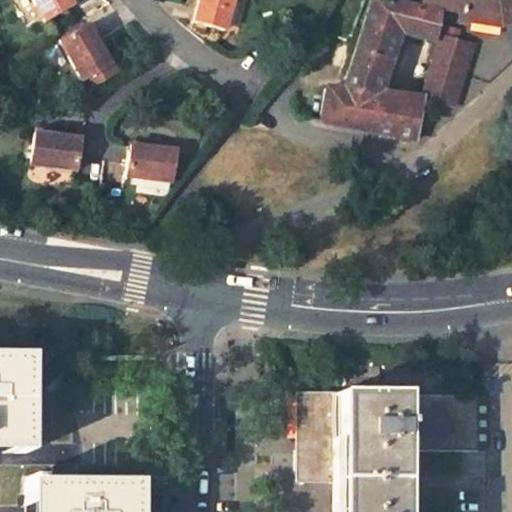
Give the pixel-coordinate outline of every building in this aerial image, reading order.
[(30,0),(44,22),(70,7),(66,0),(30,0)] [(197,0),(191,24),(221,32),(230,0),(197,0)] [(436,32),(442,10),(422,4),(408,0),(368,0),(342,85),(329,84),(318,116),(406,132),(417,94),(375,87),(396,21),(436,32)] [(503,29),(511,23),(511,0),(422,0),(422,4),(442,10),(440,18),(503,29)] [(440,18),(436,32),(417,94),(455,106),(478,30),(461,25),(440,18)] [(83,25),(56,40),(80,82),(82,82),(108,66),(83,25)] [(82,82),(86,90),(118,73),(112,64),(108,66),(82,82)] [(31,132),(26,164),(75,171),(76,158),(74,158),(76,139),(31,132)] [(169,183),(174,153),(127,146),(124,164),(122,177),(169,183)] [(0,352),(0,451),(11,452),(11,352),(0,352)] [(291,492),(335,491),(335,511),(405,511),(407,464),(407,453),(461,452),(489,452),(489,400),(400,398),(290,399),(291,492)] [(9,477),(8,511),(115,511),(116,479),(9,477)]
